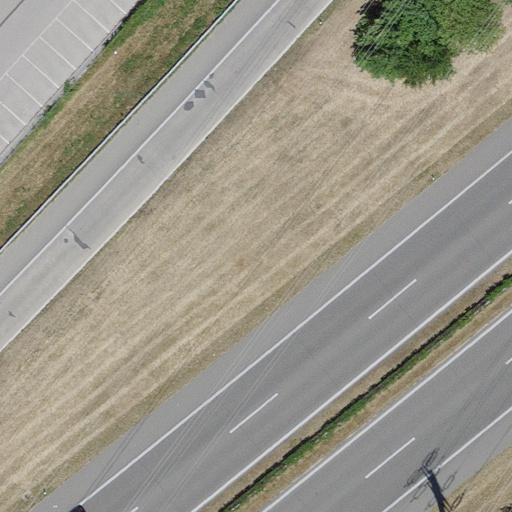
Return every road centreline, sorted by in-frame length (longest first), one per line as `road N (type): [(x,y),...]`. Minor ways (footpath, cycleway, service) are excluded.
road 1 (motorway): [(511,202),(133,511)]
road 2 (motorway): [(307,0),(0,324)]
road 3 (motorway): [(324,511),(511,359)]
